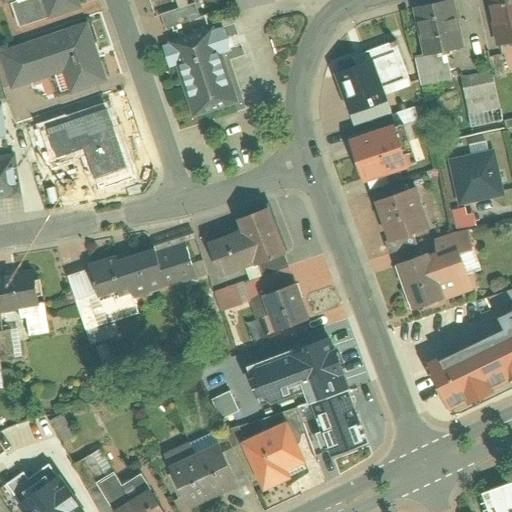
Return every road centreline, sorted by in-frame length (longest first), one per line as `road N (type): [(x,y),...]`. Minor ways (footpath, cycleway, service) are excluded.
road 1 (residential): [(306,159),(418,470)]
road 2 (residential): [(110,0),(183,199)]
road 3 (residential): [(0,233),(183,199)]
road 4 (residential): [(306,159),(295,99),(313,38),(351,0)]
road 5 (residential): [(183,199),(306,159)]
